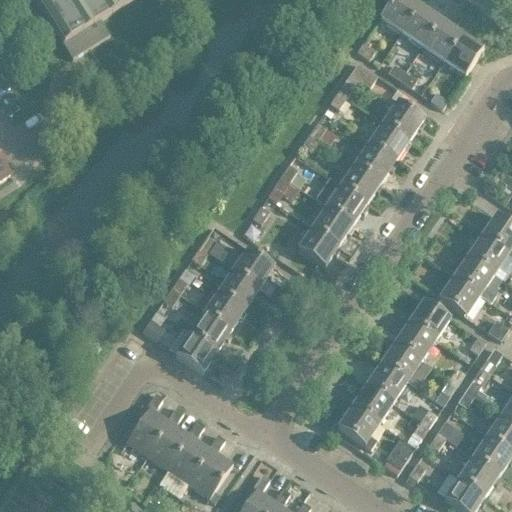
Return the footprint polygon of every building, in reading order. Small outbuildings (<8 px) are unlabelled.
[(30,0),(60,46),(58,46),(69,63),(106,39),(96,24),(134,0),(148,0),(151,4),(157,0),(30,0)] [(398,36),(415,11),(399,0),(391,0),(376,22),(377,23),(378,22),(398,36)] [(419,50),(436,25),(415,11),(398,36),(419,50)] [(457,39),(436,25),(419,50),(440,64),(457,39)] [(457,39),(440,64),(461,78),(460,79),(461,80),(480,52),(479,52),(478,53),(457,39)] [(371,55),(359,47),(354,55),(366,63),(371,55)] [(354,67),(343,85),(335,96),(344,102),(356,83),(367,91),(374,80),(354,67)] [(385,76),(396,84),(402,76),(390,68),(385,76)] [(413,84),(402,76),(396,84),(408,92),(413,84)] [(335,96),(327,108),(336,114),(344,102),(335,96)] [(432,97),(427,105),(439,113),(444,105),(432,97)] [(381,126),(406,144),(420,123),(421,124),(422,123),(394,104),(394,106),(381,126)] [(381,126),(367,147),(392,165),(406,144),(381,126)] [(307,138),(315,144),(323,132),(314,127),(307,138)] [(323,132),(315,144),(326,151),(334,139),(323,132)] [(315,144),(307,138),(299,150),(308,156),(315,144)] [(392,165),(367,147),(352,168),(378,186),(392,165)] [(338,190),(364,207),(378,186),(352,168),(338,190)] [(278,180),(287,186),(294,174),(286,169),(278,180)] [(287,186),(278,180),(271,192),(279,197),(287,186)] [(324,210),(350,228),(364,207),(338,190),(324,210)] [(511,214),(510,216),(511,217),(511,194),(508,192),(499,206),(511,214)] [(324,210),(310,232),(336,249),(350,228),(324,210)] [(266,216),(258,211),(250,223),(258,229),(266,216)] [(479,241),(504,257),(511,262),(511,259),(511,252),(509,250),(511,246),(511,231),(493,218),(492,219),(493,220),(479,241)] [(336,249),(310,232),(296,252),(295,252),(295,253),(322,271),(323,270),(322,270),(336,249)] [(213,246),(204,240),(197,252),(205,257),(207,255),(212,259),(218,250),(212,246),(213,246)] [(490,279),(497,283),(503,276),(496,271),(504,257),(479,241),(465,262),(490,279)] [(230,274),(256,292),(270,271),(271,272),(272,271),(244,252),(244,253),(239,250),(234,258),(239,261),(230,274)] [(197,252),(189,263),(197,269),(205,257),(197,252)] [(490,279),(465,262),(456,275),(452,272),(447,280),(451,282),(476,300),(485,306),(490,298),(481,292),(490,279)] [(216,295),(242,313),(256,292),(230,274),(216,295)] [(184,288),(176,282),(168,293),(177,299),(184,288)] [(436,302),(435,303),(462,321),(463,320),(463,319),(476,300),(451,282),(437,303),(436,302)] [(168,293),(161,305),(169,311),(177,299),(168,293)] [(202,316),(228,334),(242,313),(216,295),(202,316)] [(447,322),(420,304),(419,305),(420,306),(406,326),(432,344),(446,323),(447,322)] [(188,337),(214,355),(228,334),(202,316),(188,337)] [(161,333),(156,330),(147,324),(140,336),(153,345),(161,333)] [(485,337),(498,345),(506,333),(493,324),(485,337)] [(425,370),(431,362),(423,357),(432,344),(406,326),(392,347),(418,365),(425,370)] [(173,357),(172,358),(200,377),(201,376),(200,375),(214,355),(188,337),(174,358),(173,357)] [(466,353),(474,358),(482,346),(474,341),(466,353)] [(418,365),(392,347),(378,368),(403,386),(411,391),(416,383),(409,378),(418,365)] [(491,370),(499,358),(491,352),(482,365),(491,370)] [(378,368),(364,389),(389,407),(394,410),(399,403),(394,400),(403,386),(378,368)] [(454,389),(461,377),(453,372),(445,383),(454,389)] [(438,395),(446,400),(454,389),(445,383),(438,395)] [(478,389),(470,383),(462,395),(471,400),(478,389)] [(389,407),(364,389),(349,410),(375,428),(389,407)] [(462,395),(454,406),(463,412),(471,400),(462,395)] [(146,413),(123,447),(144,461),(167,427),(164,425),(151,416),(159,404),(151,398),(142,411),(146,413)] [(511,398),(498,419),(511,427),(511,398)] [(409,419),(417,425),(425,413),(416,408),(409,419)] [(375,428),(349,410),(336,431),(335,430),(334,432),(367,454),(372,446),(366,441),(375,428)] [(167,427),(144,461),(165,475),(187,441),(184,439),(184,438),(172,430),(180,417),(172,412),(164,425),(167,427)] [(426,431),(433,419),(425,413),(417,425),(426,431)] [(511,453),(511,427),(498,419),(492,414),(487,422),(493,427),(484,440),(510,457),(511,453)] [(409,437),(418,442),(426,431),(417,425),(409,437)] [(450,431),(441,425),(434,437),(442,442),(450,431)] [(165,475),(185,489),(208,455),(205,453),(205,452),(193,444),(201,431),(193,426),(184,438),(184,439),(187,441),(165,475)] [(442,442),(434,437),(426,448),(434,454),(442,442)] [(208,455),(185,489),(207,503),(230,469),(213,457),(221,445),(214,440),(205,452),(205,453),(208,455)] [(484,440),(470,461),(496,478),(510,457),(484,440)] [(388,468),(397,473),(405,461),(396,455),(388,468)] [(456,482),(481,499),(496,478),(470,461),(464,457),(458,464),(465,469),(456,482)] [(421,473),(413,467),(405,479),(413,485),(421,473)] [(271,511),(274,508),(271,506),(258,497),(266,485),(258,479),(249,493),(252,494),(240,511),(271,511)] [(472,511),(481,499),(456,482),(442,502),(441,502),(441,503),(454,511),(472,511)] [(274,508),(271,511),(279,511),(278,511),(287,498),(279,493),(271,506),(274,508)]
